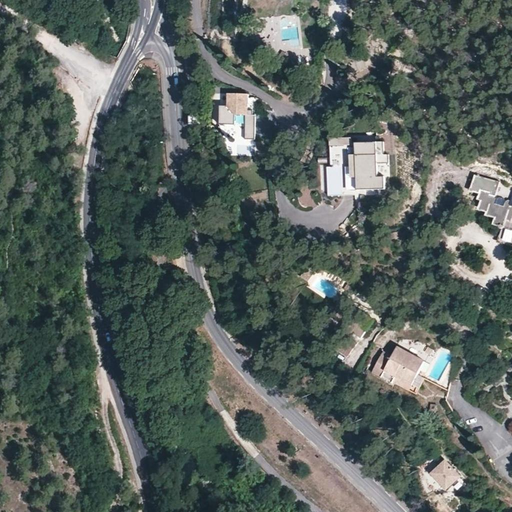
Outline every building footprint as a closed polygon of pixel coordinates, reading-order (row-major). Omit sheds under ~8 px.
[(249,96),(230,96),(230,109),(230,111),(236,117),(247,117),(254,117),(254,112),(249,112),(249,96)] [(230,111),(230,109),(222,109),(222,127),(236,127),(236,117),(230,111)] [(254,117),(247,117),(247,141),(256,141),(256,117),(254,117)] [(380,145),(355,147),(354,141),(331,142),(333,169),(328,169),(330,194),(384,191),(384,175),(390,175),(389,156),(381,156),(380,145)] [(490,195),(497,197),(501,183),(475,176),(470,195),(479,197),(481,190),(491,193),(490,195)] [(491,193),(481,190),(479,197),(478,200),(480,201),(478,210),(485,212),(485,216),(495,218),(493,225),(501,227),(497,241),(511,245),(511,205),(510,205),(511,200),(497,197),(490,195),(491,193)] [(373,320),(341,299),(330,317),(362,337),(373,320)] [(395,377),(411,385),(423,361),(397,347),(392,356),(383,351),(372,373),(391,383),(392,382),(395,377)] [(408,391),(411,385),(395,377),(392,382),(408,391)] [(431,476),(447,493),(461,480),(445,463),(431,476)]
